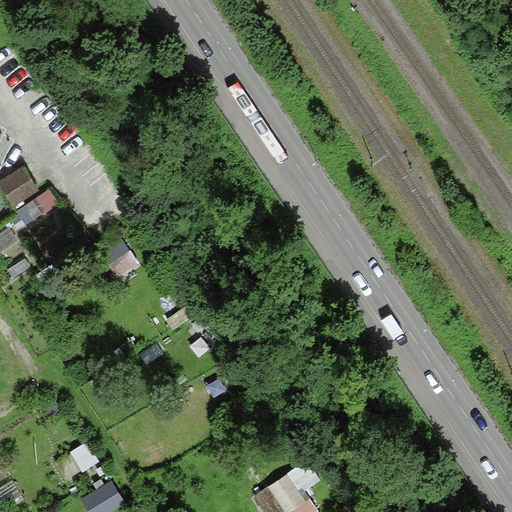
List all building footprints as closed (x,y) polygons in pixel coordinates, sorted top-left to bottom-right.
[(26,166),(0,181),(0,182),(15,206),(41,190),(26,166)] [(59,233),(43,245),(53,258),(69,246),(59,233)] [(239,378),(214,343),(182,365),(207,401),(239,378)] [(298,496),(280,462),(259,473),(278,507),(298,496)] [(113,494),(107,484),(92,492),(98,502),(113,494)]
